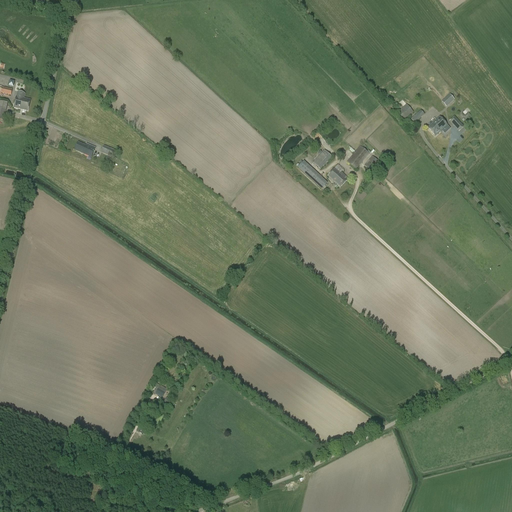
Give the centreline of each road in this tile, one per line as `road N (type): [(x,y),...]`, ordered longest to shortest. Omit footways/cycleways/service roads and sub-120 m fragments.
road 1 (unclassified): [(185,511),(292,473),(511,360)]
road 2 (unclassified): [(0,292),(69,0)]
road 3 (unknown): [(509,362),(348,205)]
